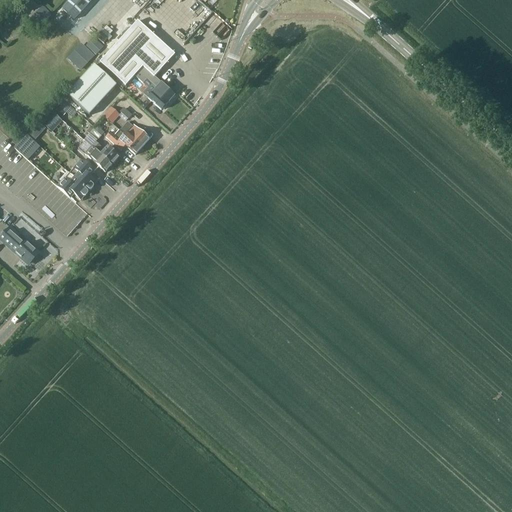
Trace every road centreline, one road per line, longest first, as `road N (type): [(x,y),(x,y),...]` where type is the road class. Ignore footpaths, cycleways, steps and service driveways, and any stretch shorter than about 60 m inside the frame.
road 1 (unclassified): [(0,337),(204,109),(242,35)]
road 2 (secondary): [(511,144),(354,6)]
